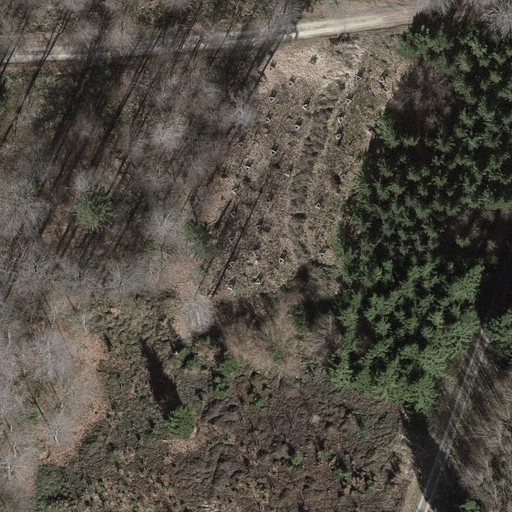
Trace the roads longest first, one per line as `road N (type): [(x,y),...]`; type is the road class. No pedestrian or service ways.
road 1 (track): [(0,53),(212,40),(511,5)]
road 2 (track): [(417,511),(511,263)]
